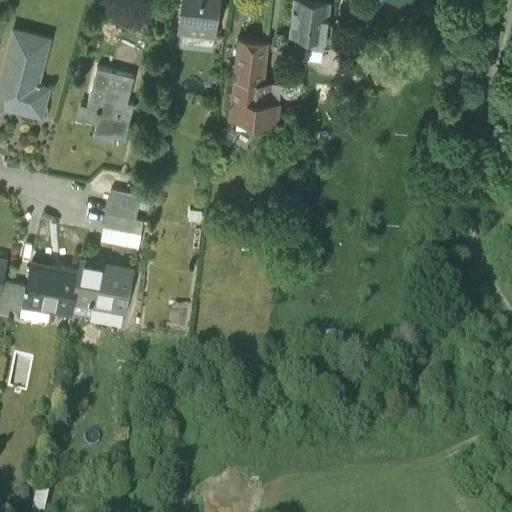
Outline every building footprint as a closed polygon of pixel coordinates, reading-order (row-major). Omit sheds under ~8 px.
[(190,31),(213,34),(217,0),(182,0),(179,24),(191,25),(190,31)] [(293,0),(290,32),(301,34),(324,36),(324,35),(325,35),(330,31),(331,22),(327,17),(326,17),(328,0),(293,0)] [(6,105),(17,107),(19,100),(43,106),(49,86),(40,84),(40,83),(37,82),(49,37),(12,27),(0,73),(0,74),(13,78),(9,93),(6,105)] [(190,31),(181,30),(179,44),(212,48),(213,34),(190,31)] [(322,48),(324,36),(301,34),(299,45),(305,45),(322,48)] [(238,38),(233,78),(262,82),(267,41),(238,38)] [(321,61),(322,48),(305,45),(303,59),(321,61)] [(92,136),(113,141),(114,136),(124,139),(133,103),(127,101),(133,75),(97,66),(86,105),(96,108),(94,116),(97,117),(96,121),(92,136)] [(13,78),(0,74),(0,90),(9,93),(13,78)] [(262,89),(262,82),(233,78),(229,118),(236,118),(260,121),(277,123),(279,101),(267,100),(268,89),(262,89)] [(281,84),(262,82),(262,89),(268,89),(267,100),(279,101),(281,84)] [(19,100),(17,107),(41,114),(43,106),(19,100)] [(96,108),(86,105),(80,103),(76,116),(96,121),(97,117),(94,116),(96,108)] [(260,130),(260,121),(236,118),(235,127),(260,130)] [(110,187),(108,200),(137,206),(140,193),(110,187)] [(135,218),(137,206),(108,200),(105,212),(135,218)] [(143,219),(135,218),(105,212),(103,224),(141,231),(143,219)] [(100,239),(138,247),(141,231),(103,224),(100,239)] [(24,300),(70,309),(80,258),(79,258),(77,268),(61,265),(61,267),(30,261),(26,283),(23,300),(24,300)] [(133,268),(80,258),(70,309),(71,309),(72,301),(88,304),(87,305),(90,305),(91,301),(93,301),(124,308),(125,308),(133,268)] [(0,311),(8,313),(10,305),(15,280),(3,277),(0,294),(0,293),(0,311)] [(26,283),(15,280),(10,305),(22,309),(24,300),(23,300),(26,283)] [(72,301),(71,309),(90,313),(93,301),(91,301),(90,305),(87,305),(88,304),(72,301)] [(121,323),(124,308),(93,301),(90,313),(90,317),(121,323)] [(16,509),(29,507),(26,487),(14,489),(16,509)]
